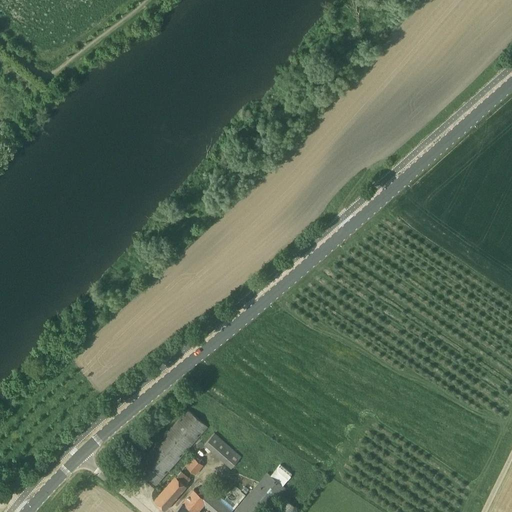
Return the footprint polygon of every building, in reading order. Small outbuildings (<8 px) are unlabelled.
[(207,427),(195,416),(187,409),(136,467),(156,485),(207,427)] [(241,456),(214,432),(204,444),(231,468),(241,456)] [(196,474),(203,465),(192,456),(185,465),(196,474)] [(165,510),(187,485),(185,484),(190,479),(181,471),(176,476),(175,476),(154,500),(165,510)] [(267,472),(232,511),(264,511),(285,488),(267,472)] [(213,493),(202,484),(199,487),(197,492),(194,489),(183,503),(174,511),(230,511),(233,508),(215,492),(213,493)] [(267,511),(292,511),(296,507),(282,495),(267,511)]
